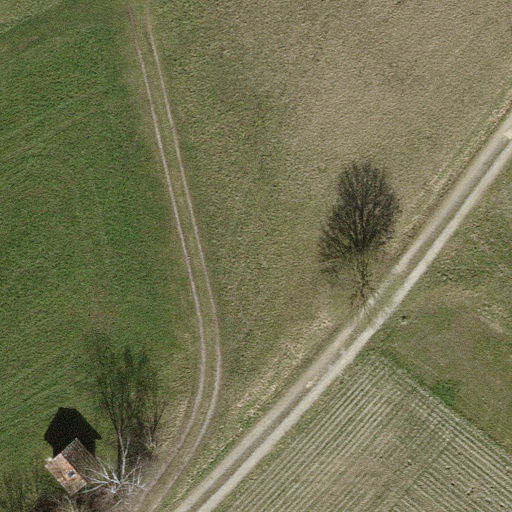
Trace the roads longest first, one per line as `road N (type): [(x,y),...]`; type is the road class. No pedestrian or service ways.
road 1 (track): [(148,0),(213,387),(138,511)]
road 2 (track): [(192,511),(417,261),(511,131)]
